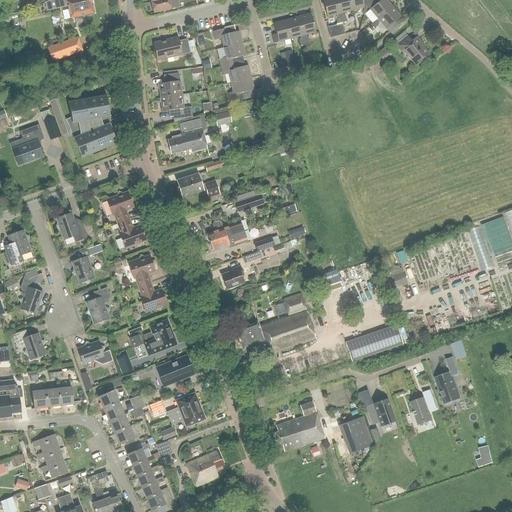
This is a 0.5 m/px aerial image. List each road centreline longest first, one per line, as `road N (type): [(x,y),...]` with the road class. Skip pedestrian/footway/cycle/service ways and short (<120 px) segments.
road 1 (tertiary): [(238,412),(147,163)]
road 2 (unclassified): [(238,412),(347,373),(368,378),(419,359)]
road 3 (residential): [(0,429),(84,422),(137,511)]
road 4 (tertiary): [(147,163),(133,95),(132,27)]
road 5 (unclassified): [(511,92),(411,0)]
road 6 (residential): [(33,207),(147,163)]
